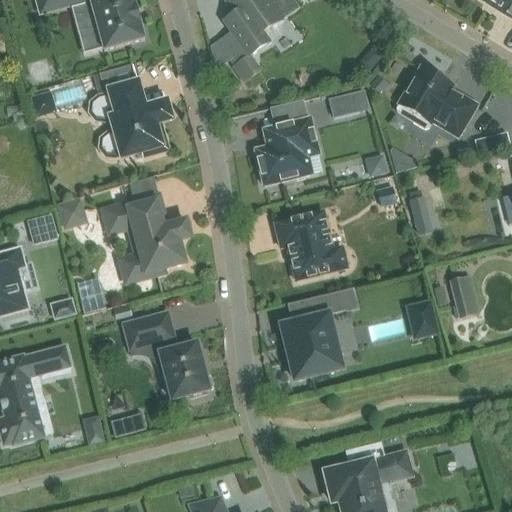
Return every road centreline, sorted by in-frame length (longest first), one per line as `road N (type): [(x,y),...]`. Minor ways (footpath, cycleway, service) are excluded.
road 1 (residential): [(292,511),(257,427),(211,149),(176,0)]
road 2 (residential): [(511,70),(396,0)]
